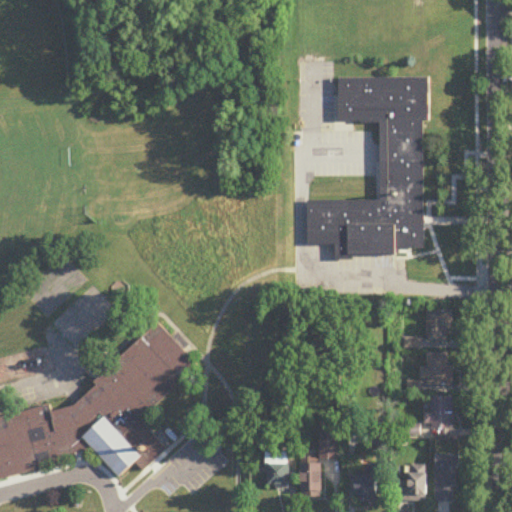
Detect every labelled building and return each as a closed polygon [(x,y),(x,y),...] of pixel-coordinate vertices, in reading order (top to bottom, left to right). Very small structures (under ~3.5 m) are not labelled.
[(335,123),(374,123),(375,135),(375,178),(375,196),(306,195),(306,246),(335,246),(335,257),(401,257),(401,248),(425,248),(425,223),(425,121),(431,121),(431,78),(335,79),(335,123)] [(452,312),(427,312),(427,345),(452,345),(452,312)] [(0,418),(52,405),(54,413),(74,408),(98,389),(93,384),(160,324),(198,367),(141,420),(167,449),(143,470),(136,463),(119,477),(91,449),(43,461),(45,468),(0,481),(0,418)] [(427,369),(421,369),(421,387),(452,387),(452,354),(427,354),(427,369)] [(454,429),(454,399),(432,399),(432,416),(424,416),(424,429),(454,429)] [(293,424),(293,406),(279,406),(279,424),(293,424)] [(339,433),(320,433),(320,460),(339,460),(339,433)] [(267,487),(290,487),(290,453),(267,453),(267,487)] [(436,503),(457,503),(457,470),(461,470),(461,457),(436,457),(436,503)] [(323,465),(302,465),(302,499),(323,499),(323,465)] [(383,466),(367,466),(367,475),(359,475),(359,505),(383,505),(383,466)] [(397,502),(428,502),(428,469),(397,469),(397,502)]
